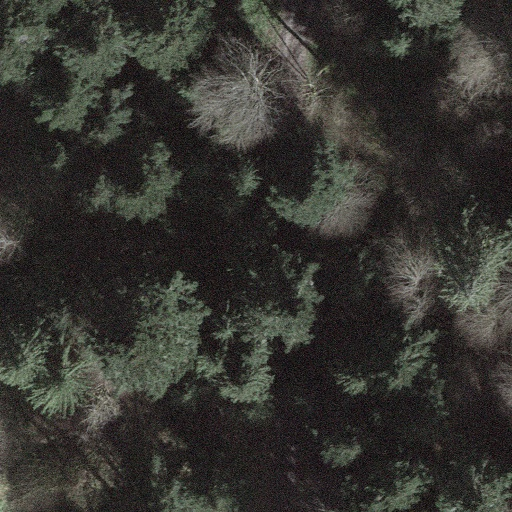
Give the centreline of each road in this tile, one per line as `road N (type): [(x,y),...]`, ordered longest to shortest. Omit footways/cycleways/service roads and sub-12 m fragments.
road 1 (track): [(290,511),(326,0)]
road 2 (track): [(511,401),(381,107),(298,0)]
